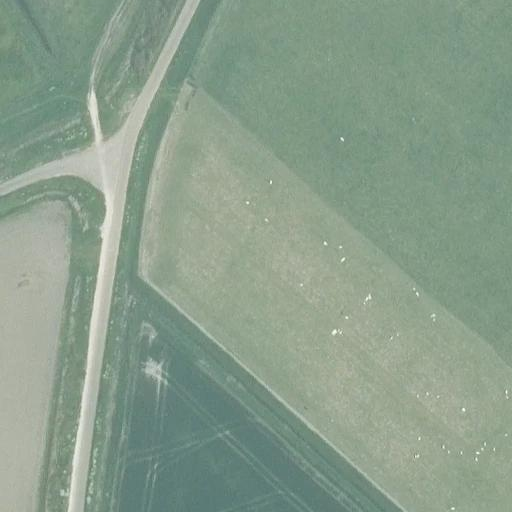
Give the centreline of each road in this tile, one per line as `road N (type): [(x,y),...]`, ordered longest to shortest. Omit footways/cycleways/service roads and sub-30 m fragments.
road 1 (unclassified): [(80,511),(124,170)]
road 2 (unclassified): [(124,170),(196,0)]
road 3 (unclassified): [(0,197),(69,165),(124,170)]
